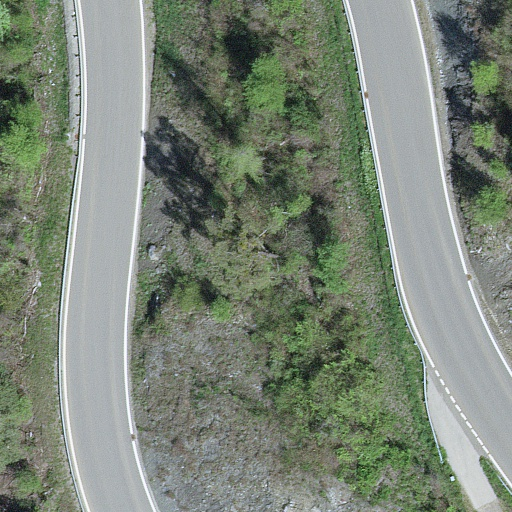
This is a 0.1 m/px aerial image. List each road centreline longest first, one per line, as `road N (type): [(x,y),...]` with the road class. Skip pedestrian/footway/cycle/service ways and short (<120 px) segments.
road 1 (tertiary): [(111,0),(96,389),(124,511)]
road 2 (tertiary): [(511,427),(466,361),(428,277),(371,0)]
